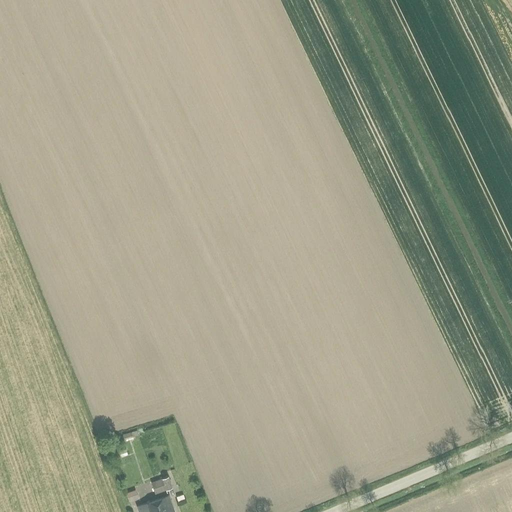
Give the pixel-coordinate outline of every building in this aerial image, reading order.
[(123,434),(125,441),(139,437),(137,430),(123,434)] [(165,490),(173,487),(169,477),(162,479),(165,490)] [(162,479),(152,483),(156,495),(166,491),(165,490),(162,479)] [(130,501),(139,497),(135,489),(127,493),(130,501)] [(174,511),(169,495),(138,505),(139,511),(174,511)]
